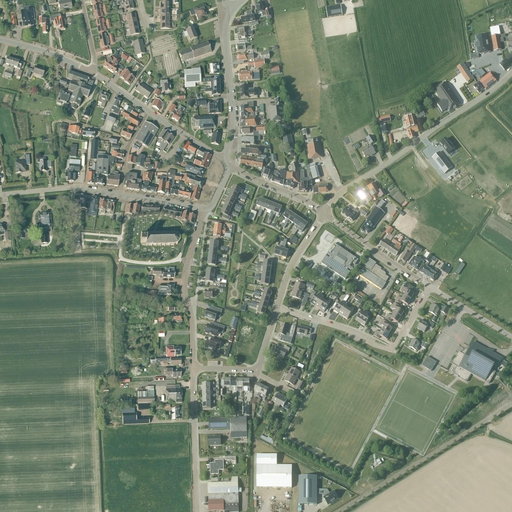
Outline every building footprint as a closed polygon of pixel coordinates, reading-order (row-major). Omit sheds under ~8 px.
[(60,11),(72,8),(70,0),(59,3),(60,11)] [(132,2),(123,4),(125,11),(134,9),(132,2)] [(262,6),(261,2),(256,4),(258,13),(262,12),(263,16),(266,15),(267,17),(271,16),(269,9),(265,10),(265,11),(264,11),(263,6),(262,6)] [(325,7),(327,18),(342,15),(341,5),(325,7)] [(198,10),(197,8),(193,9),(193,10),(189,12),(191,17),(196,15),(198,21),(207,17),(204,8),(198,10)] [(24,27),(33,26),(33,20),(34,20),(33,9),(21,11),(23,27),(24,27)] [(247,16),(241,18),(242,24),(255,21),(254,15),(252,15),(251,11),(246,12),(247,16)] [(492,14),(493,20),(508,18),(507,11),(492,14)] [(127,23),(136,21),(135,14),(126,16),(127,23)] [(47,34),(47,29),(48,28),(47,27),(47,25),(47,20),(43,20),(43,18),(39,18),(39,25),(43,25),(43,34),(47,34)] [(65,30),(64,25),(65,25),(64,20),(55,22),(56,26),(59,26),(60,31),(65,30)] [(129,29),(138,27),(136,21),(127,23),(129,29)] [(494,51),(501,50),(499,35),(500,35),(498,26),(490,28),(494,51)] [(138,27),(129,29),(130,36),(139,34),(138,27)] [(189,30),(188,27),(182,29),(184,33),(186,32),(190,41),(197,39),(193,28),(189,30)] [(246,32),(245,27),(237,28),(238,33),(237,33),(238,39),(247,38),(246,35),(252,35),(252,31),(246,32)] [(476,37),(477,42),(474,43),(475,48),(477,48),(478,55),(490,52),(488,40),(486,41),(485,35),(476,37)] [(134,49),(143,47),(142,40),(133,42),(134,49)] [(194,59),(211,53),(208,43),(190,49),(179,53),(182,62),(193,58),(194,59)] [(143,47),(134,49),(136,56),(141,55),(145,54),(143,47)] [(510,50),(507,52),(501,56),(504,59),(509,55),(509,54),(511,52),(510,50)] [(238,61),(247,60),(253,59),(253,53),(246,54),(238,55),(238,56),(237,57),(237,59),(238,60),(238,61)] [(511,63),(511,55),(511,54),(499,64),(504,70),(510,65),(511,63)] [(108,70),(116,58),(113,56),(110,60),(108,58),(103,66),(108,70)] [(7,77),(13,60),(7,58),(5,64),(8,65),(7,68),(6,72),(5,71),(3,76),(7,77)] [(116,58),(108,70),(114,74),(117,68),(115,67),(120,60),(116,58)] [(13,60),(7,77),(10,78),(12,73),(13,70),(13,67),(17,68),(17,69),(20,70),(22,63),(19,62),(13,60)] [(265,67),(264,60),(254,61),(254,62),(247,63),(248,67),(254,66),(255,69),(265,67)] [(467,82),(474,78),(464,62),(457,67),(467,82)] [(209,75),(219,74),(218,64),(209,65),(210,73),(209,73),(209,75)] [(279,65),(271,66),(272,74),(280,72),(279,65)] [(43,77),(45,70),(35,67),(34,71),(29,69),(26,77),(29,78),(31,72),(33,73),(33,74),(43,77)] [(124,81),(129,75),(130,73),(124,70),(119,77),(124,81)] [(219,80),(211,80),(211,79),(200,79),(200,70),(184,71),(185,88),(195,87),(195,84),(210,83),(210,88),(210,89),(219,88),(219,80)] [(93,82),(89,81),(89,80),(88,80),(88,79),(69,72),(67,79),(71,81),(71,82),(68,91),(73,93),(69,103),(72,104),(70,109),(75,110),(77,106),(79,107),(82,96),(88,98),(93,82)] [(247,73),(247,72),(242,72),(242,73),(239,73),(239,82),(260,80),(259,72),(247,73)] [(486,90),(497,82),(489,72),(480,80),(481,81),(474,86),(474,87),(475,89),(476,89),(479,93),(485,89),(486,90)] [(129,75),(124,81),(124,82),(129,85),(134,78),(129,75)] [(168,85),(167,81),(160,82),(160,86),(161,86),(162,92),(171,91),(170,84),(168,85)] [(454,95),(445,82),(433,90),(442,101),(437,105),(442,112),(447,109),(449,112),(461,105),(456,98),(455,98),(453,95),(454,95)] [(142,95),(147,87),(141,83),(136,91),(142,95)] [(248,90),(248,88),(248,86),(239,86),(240,98),(249,98),(249,97),(258,96),(257,89),(248,90)] [(147,87),(142,95),(147,99),(153,91),(147,87)] [(69,96),(70,93),(66,92),(65,94),(61,92),(57,101),(58,101),(57,104),(61,105),(61,103),(68,105),(71,97),(69,96)] [(107,102),(109,96),(101,93),(98,99),(99,99),(97,103),(101,104),(100,107),(104,109),(106,101),(107,102)] [(117,115),(120,109),(118,109),(121,100),(115,98),(112,107),(111,110),(113,111),(112,113),(117,115)] [(160,102),(157,101),(155,99),(152,107),(159,111),(161,104),(164,106),(166,102),(161,102),(160,102)] [(282,105),(281,99),(275,100),(276,106),(269,107),(271,122),(284,120),(283,105),(282,105)] [(254,112),(253,102),(247,103),(247,106),(241,107),(241,118),(248,117),(257,116),(257,112),(254,112)] [(92,111),(93,107),(94,104),(91,103),(89,110),(86,109),(85,113),(83,117),(89,119),(91,111),(92,111)] [(208,104),(209,114),(214,114),(221,114),(220,103),(213,103),(213,104),(208,104)] [(264,114),(263,104),(259,105),(259,108),(257,108),(257,107),(254,108),(254,111),(257,111),(257,112),(259,112),(259,114),(264,114)] [(177,111),(174,109),(175,107),(172,105),(168,111),(174,114),(171,118),(178,122),(181,117),(180,117),(184,109),(180,107),(177,111)] [(130,115),(134,110),(129,107),(125,111),(130,115)] [(418,119),(426,115),(423,110),(416,114),(418,119)] [(135,118),(124,111),(121,116),(128,119),(127,121),(137,127),(142,119),(138,117),(137,119),(135,117),(135,118)] [(411,128),(416,126),(416,125),(414,117),(411,118),(411,116),(410,116),(410,113),(405,115),(405,117),(407,128),(411,127),(411,128)] [(114,124),(116,118),(110,115),(107,121),(114,124)] [(215,128),(214,116),(198,117),(194,117),(194,119),(192,119),(193,128),(199,128),(199,129),(215,128)] [(242,127),(256,127),(256,117),(248,117),(248,118),(241,118),(242,127)] [(150,125),(145,122),(134,140),(136,141),(133,148),(137,151),(141,144),(147,148),(158,130),(153,127),(152,124),(150,125)] [(132,131),(134,127),(129,125),(127,129),(126,131),(123,130),(120,136),(130,140),(133,133),(131,132),(131,131),(132,131)] [(80,136),(81,130),(79,130),(79,128),(69,126),(67,132),(72,132),(71,134),(80,136)] [(259,135),(260,135),(265,135),(265,131),(266,131),(265,126),(259,127),(256,127),(256,132),(259,132),(259,135)] [(416,126),(411,128),(406,130),(409,139),(415,137),(413,132),(418,130),(417,126),(416,126)] [(161,146),(168,134),(163,131),(158,138),(159,139),(157,143),(160,145),(161,146)] [(218,145),(220,135),(213,133),(210,144),(218,145)] [(161,146),(160,145),(158,148),(163,151),(167,144),(169,145),(174,138),(168,134),(161,146)] [(259,135),(257,135),(253,135),(253,137),(242,137),(242,144),(255,145),(255,141),(258,141),(258,140),(260,141),(260,136),(259,135)] [(370,145),(375,142),(371,135),(366,139),(370,145)] [(285,149),(293,148),(291,136),(283,137),(285,149)] [(309,160),(322,157),(319,138),(307,140),(307,141),(307,143),(308,143),(308,145),(307,145),(309,160)] [(446,139),(440,143),(443,147),(442,147),(448,154),(455,149),(451,144),(450,143),(450,142),(449,142),(446,139)] [(98,141),(91,141),(90,155),(90,160),(97,160),(97,156),(98,141)] [(194,154),(197,149),(190,145),(187,143),(183,150),(186,152),(187,150),(194,154)] [(372,155),(375,153),(371,146),(362,152),(366,158),(371,155),(372,155)] [(258,155),(261,154),(262,150),(258,148),(246,147),(245,149),(241,149),(241,154),(245,154),(250,154),(249,157),(252,157),(252,155),(258,155)] [(205,169),(209,160),(211,156),(208,155),(204,153),(198,150),(196,154),(203,158),(201,162),(195,160),(193,165),(205,169)] [(108,161),(108,157),(105,156),(105,153),(98,152),(98,156),(97,156),(97,160),(97,164),(96,173),(95,184),(103,185),(104,179),(103,179),(103,176),(107,176),(108,164),(108,161)] [(440,152),(432,158),(444,174),(452,168),(440,152)] [(15,173),(22,173),(22,172),(26,172),(25,165),(30,165),(29,155),(24,155),(25,162),(15,163),(16,169),(15,169),(15,173)] [(135,164),(136,158),(128,156),(127,163),(135,164)] [(251,161),(252,158),(241,157),(240,165),(246,166),(247,161),(251,161)] [(257,159),(252,158),(251,161),(247,161),(246,166),(253,167),(254,162),(257,162),(257,159)] [(257,159),(257,162),(254,162),(253,167),(259,168),(258,169),(262,169),(263,162),(264,158),(261,158),(257,158),(257,159)] [(46,162),(46,159),(37,159),(37,163),(39,163),(40,172),(46,172),(46,168),(48,168),(51,168),(51,161),(46,162)] [(154,170),(154,166),(149,166),(150,163),(149,163),(149,159),(144,159),(143,169),(145,169),(145,170),(153,170),(154,170)] [(198,170),(194,168),(195,166),(188,163),(185,170),(196,175),(196,176),(201,178),(205,170),(199,168),(198,170)] [(272,171),(273,167),(272,164),(270,163),(268,170),(265,169),(264,168),(261,175),(262,177),(267,179),(267,180),(268,180),(269,180),(272,171)] [(299,184),(298,171),(296,163),(291,164),(293,171),(287,172),(286,180),(284,186),(293,189),(295,182),(299,184)] [(315,163),(309,165),(310,168),(311,173),(313,179),(320,178),(317,167),(316,167),(315,163)] [(80,166),(77,165),(69,165),(69,171),(66,171),(66,177),(68,177),(68,181),(74,182),(75,174),(74,174),(74,171),(79,172),(80,166)] [(285,179),(286,171),(281,170),(280,174),(278,173),(278,172),(274,171),(273,175),(271,181),(283,185),(285,180),(285,179)] [(174,179),(174,176),(175,171),(169,171),(167,172),(166,178),(171,179),(171,184),(166,183),(164,195),(170,196),(170,195),(171,189),(172,190),(172,188),(173,187),(173,186),(174,181),(174,179)] [(143,182),(150,183),(152,173),(145,173),(143,175),(142,181),(143,182)] [(140,191),(141,181),(136,181),(136,175),(128,174),(125,176),(123,187),(126,187),(126,189),(140,191)] [(185,184),(192,186),(199,189),(201,189),(202,183),(194,180),(194,178),(182,174),(181,177),(181,181),(185,181),(184,184),(185,184)] [(165,182),(164,182),(165,181),(166,182),(166,178),(160,177),(159,182),(159,181),(157,193),(164,194),(165,182)] [(312,185),(312,179),(301,179),(300,183),(300,191),(307,191),(307,185),(312,185)] [(150,185),(150,183),(143,182),(141,190),(148,191),(156,193),(157,186),(149,185),(150,185)] [(185,184),(184,184),(179,182),(178,186),(180,186),(178,196),(190,199),(191,191),(185,190),(185,188),(184,188),(185,184)] [(377,188),(374,183),(373,183),(367,187),(371,193),(369,194),(372,198),(378,194),(381,198),(386,195),(382,189),(379,191),(378,188),(377,188)] [(313,187),(313,193),(326,192),(328,191),(327,186),(327,184),(318,185),(318,186),(313,187)] [(171,189),(170,195),(177,196),(179,187),(173,186),(173,187),(172,188),(172,190),(171,189)] [(192,193),(190,199),(197,201),(200,189),(199,189),(192,186),(191,191),(192,191),(191,193),(192,193)] [(238,195),(239,193),(240,189),(233,186),(231,192),(238,195)] [(367,196),(362,191),(358,195),(363,200),(364,198),(369,203),(372,199),(369,194),(367,196)] [(240,196),(238,195),(231,192),(228,197),(235,200),(237,197),(239,198),(240,196)] [(80,208),(87,210),(90,197),(75,194),(74,200),(73,202),(81,204),(80,208)] [(234,203),(235,200),(228,197),(226,203),(233,206),(235,207),(236,204),(234,203)] [(96,213),(97,210),(96,210),(99,199),(92,198),(89,212),(96,213)] [(105,214),(105,210),(107,201),(100,199),(98,209),(102,210),(101,214),(105,214)] [(259,199),(256,206),(260,207),(259,209),(260,210),(261,210),(262,208),(265,201),(259,199)] [(113,216),(115,203),(108,201),(106,211),(109,212),(109,215),(113,216)] [(268,210),(270,203),(265,201),(262,208),(261,210),(262,211),(263,211),(264,209),(268,210)] [(235,207),(233,206),(226,203),(223,208),(230,211),(232,208),(234,209),(235,207)] [(272,215),(276,205),(270,203),(268,210),(271,211),(270,214),(271,214),(272,215)] [(275,213),(279,214),(281,207),(276,205),(272,215),(273,215),(275,215),(275,213)] [(353,210),(347,206),(346,208),(345,208),(341,214),(348,219),(349,220),(350,221),(352,221),(356,216),(357,214),(359,212),(354,209),(353,210)] [(365,217),(368,212),(361,207),(358,211),(365,217)] [(374,227),(384,214),(379,209),(377,208),(377,207),(366,220),(367,221),(374,227)] [(172,216),(173,210),(164,208),(163,214),(172,216)] [(228,216),(230,211),(223,208),(221,213),(223,214),(222,217),(229,221),(230,217),(228,216)] [(173,210),(172,216),(180,218),(181,211),(173,210)] [(287,222),(292,214),(287,210),(283,217),(286,219),(285,221),(286,222),(287,222)] [(253,221),(257,213),(251,211),(248,219),(253,221)] [(187,222),(189,214),(189,213),(183,212),(181,221),(187,222)] [(189,214),(187,222),(187,223),(193,224),(195,216),(189,214)] [(293,223),(297,217),(292,214),(287,222),(288,223),(289,224),(290,221),(293,223)] [(51,229),(50,215),(46,215),(42,215),(38,216),(39,232),(40,232),(41,245),(47,244),(46,232),(46,230),(51,229)] [(296,229),(302,221),(297,217),(293,223),(296,225),(294,227),(296,228),(296,229)] [(299,230),(300,228),(303,230),(307,224),(302,221),(296,229),(298,230),(299,230)] [(374,227),(367,221),(360,229),(361,230),(361,231),(362,233),(363,232),(364,233),(365,232),(367,234),(371,229),(372,230),(374,227)] [(389,236),(393,230),(389,226),(385,232),(389,236)] [(175,234),(174,234),(174,233),(173,233),(173,234),(169,234),(169,233),(168,233),(168,234),(165,234),(165,233),(164,233),(164,234),(160,234),(160,233),(159,233),(159,234),(156,234),(156,233),(155,233),(155,234),(151,234),(147,234),(146,234),(146,235),(146,237),(140,237),(140,243),(142,243),(142,246),(146,246),(146,247),(147,247),(147,246),(151,246),(151,247),(152,247),(152,246),(155,246),(156,246),(160,246),(161,246),(164,246),(165,246),(169,246),(169,245),(173,245),(173,246),(174,246),(174,245),(175,245),(176,245),(176,244),(177,245),(178,245),(177,244),(177,243),(178,243),(178,242),(179,242),(179,241),(179,240),(179,239),(179,238),(179,237),(178,238),(178,237),(178,236),(177,236),(178,235),(177,234),(176,235),(175,234)] [(280,257),(286,240),(284,239),(282,247),(281,246),(280,249),(277,248),(274,255),(280,257)] [(286,240),(280,257),(286,259),(288,251),(284,250),(285,248),(287,240),(286,240)] [(388,244),(389,243),(386,241),(385,242),(383,240),(379,245),(385,249),(388,244)] [(210,247),(228,249),(228,248),(220,247),(221,245),(218,245),(218,242),(211,241),(210,247)] [(329,251),(332,253),(329,258),(326,256),(327,254),(321,263),(345,280),(351,270),(350,272),(347,270),(348,268),(352,263),(355,265),(358,260),(334,244),(332,243),(329,248),(330,249),(329,251)] [(391,245),(388,244),(385,249),(390,253),(394,246),(391,244),(391,245)] [(408,259),(416,246),(413,244),(408,252),(406,251),(406,252),(405,252),(400,259),(405,262),(407,259),(408,259)] [(394,246),(390,253),(395,256),(399,251),(397,249),(397,248),(394,246)] [(423,253),(424,254),(421,259),(419,258),(418,259),(419,260),(413,268),(418,271),(423,263),(429,254),(425,251),(423,253)] [(216,258),(217,254),(209,253),(209,259),(226,261),(227,260),(219,259),(219,258),(216,258)] [(408,265),(413,268),(419,260),(418,259),(414,257),(412,261),(411,260),(408,265)] [(381,269),(375,265),(376,263),(369,259),(364,265),(365,266),(364,269),(363,268),(358,275),(381,290),(386,283),(385,283),(388,278),(385,275),(384,273),(380,271),(381,269)] [(303,279),(312,265),(309,263),(300,277),(303,279)] [(427,277),(432,269),(427,266),(428,264),(426,263),(425,265),(424,264),(423,266),(419,272),(427,277)] [(174,272),(174,268),(169,268),(169,269),(165,269),(164,272),(161,272),(161,270),(153,270),(152,275),(163,276),(162,278),(174,279),(174,272)] [(432,269),(427,277),(434,281),(438,275),(439,273),(437,272),(438,271),(435,269),(434,270),(432,269)] [(303,293),(305,286),(296,283),(293,290),(303,293)] [(403,296),(412,301),(413,299),(412,298),(414,294),(410,293),(413,288),(404,283),(405,284),(404,286),(404,285),(401,290),(405,293),(403,296)] [(173,295),(173,286),(167,285),(167,286),(159,286),(159,293),(158,293),(157,295),(161,295),(173,295)] [(216,292),(216,290),(212,290),(212,291),(205,291),(204,298),(205,298),(209,299),(209,298),(212,298),(212,294),(216,294),(216,292)] [(254,293),(270,298),(271,292),(264,290),(263,293),(255,291),(254,293)] [(309,295),(303,293),(293,290),(291,297),(301,300),(302,296),(308,298),(309,295)] [(365,298),(366,296),(356,290),(355,292),(365,298)] [(268,304),(270,298),(254,293),(253,296),(262,298),(261,301),(268,304)] [(315,306),(322,295),(320,294),(318,297),(315,295),(310,303),(315,306)] [(319,309),(324,301),(322,299),(324,296),(322,295),(315,306),(319,309)] [(358,303),(360,305),(363,301),(356,296),(354,299),(359,302),(358,303)] [(411,303),(412,301),(403,296),(402,299),(397,296),(395,301),(400,304),(402,302),(408,305),(410,302),(411,303)] [(338,313),(345,303),(347,300),(345,299),(343,301),(341,304),(339,303),(333,310),(338,313)] [(327,303),(324,301),(319,309),(324,312),(328,306),(330,307),(332,304),(330,302),(331,301),(329,300),(327,303)] [(268,304),(261,301),(260,305),(249,301),(249,304),(250,304),(266,309),(268,304)] [(343,316),(348,309),(345,307),(347,304),(345,303),(338,313),(343,316)] [(394,313),(402,318),(403,316),(402,316),(404,312),(398,309),(399,306),(394,303),(391,308),(394,309),(392,312),(394,313)] [(264,315),(266,309),(250,304),(250,307),(258,310),(257,313),(264,315)] [(444,308),(438,305),(437,307),(432,305),(428,312),(436,316),(439,311),(445,314),(448,309),(444,307),(444,308)] [(348,309),(343,316),(347,319),(354,309),(352,307),(350,310),(348,309)] [(220,317),(222,310),(215,308),(214,312),(207,309),(204,317),(215,320),(216,316),(220,317)] [(360,323),(367,312),(365,311),(363,314),(360,312),(355,320),(360,323)] [(367,312),(360,323),(364,326),(370,318),(367,316),(369,314),(367,312)] [(401,320),(402,318),(394,313),(392,317),(387,314),(385,319),(390,322),(392,319),(398,323),(400,320),(401,320)] [(182,323),(182,321),(182,315),(167,316),(168,323),(172,323),(172,321),(176,321),(176,323),(182,323)] [(382,330),(390,335),(392,333),(390,332),(392,329),(386,325),(388,323),(382,320),(379,325),(384,327),(382,330)] [(427,324),(421,321),(417,328),(424,332),(427,326),(431,329),(434,324),(429,321),(427,324)] [(250,355),(257,334),(256,334),(258,326),(243,322),(235,348),(239,349),(238,351),(250,355)] [(223,332),(224,327),(217,324),(216,328),(207,325),(205,333),(217,336),(218,331),(223,332)] [(288,330),(290,327),(282,324),(279,334),(283,335),(282,338),(278,337),(277,340),(290,344),(293,335),(286,333),(287,330),(288,330)] [(310,334),(311,330),(308,329),(308,328),(298,326),(297,333),(306,335),(307,333),(310,334)] [(389,337),(390,335),(382,330),(380,333),(376,331),(373,336),(379,339),(380,336),(387,340),(389,337)] [(220,348),(222,341),(212,338),(210,341),(207,340),(204,348),(215,352),(216,347),(220,348)] [(425,343),(419,340),(417,342),(413,340),(409,347),(417,351),(420,346),(422,347),(422,348),(425,349),(428,345),(425,343)] [(494,350),(486,349),(473,341),(468,350),(465,349),(460,353),(458,352),(456,357),(450,363),(456,367),(452,374),(458,377),(457,377),(467,383),(471,375),(489,384),(496,372),(492,370),(494,366),(495,367),(503,359),(499,356),(493,353),(494,350)] [(282,349),(277,346),(274,352),(284,357),(287,351),(288,352),(289,349),(285,347),(283,349),(282,349)] [(173,347),(166,347),(166,357),(175,357),(175,356),(180,356),(180,348),(173,348),(173,347)] [(431,371),(437,362),(428,357),(422,366),(431,371)] [(172,371),(172,368),(164,368),(165,375),(172,375),(172,378),(177,378),(177,377),(181,377),(181,371),(172,371)] [(288,374),(297,379),(300,373),(291,368),(288,374)] [(293,386),(297,379),(288,374),(284,381),(293,386)] [(260,393),(263,386),(257,384),(254,391),(258,393),(257,397),(256,399),(257,399),(258,397),(259,398),(261,394),(260,393)] [(175,386),(175,385),(166,386),(166,402),(176,401),(176,403),(182,403),(181,399),(182,399),(181,391),(179,391),(179,386),(175,386)] [(260,393),(261,394),(264,395),(262,399),(264,400),(266,396),(265,396),(269,389),(263,386),(260,393)] [(138,404),(154,404),(154,392),(137,393),(138,404)] [(276,408),(282,396),(278,394),(273,402),(276,403),(274,407),(276,408)] [(282,396),(276,408),(278,409),(280,406),(283,407),(287,399),(282,396)] [(181,409),(179,409),(175,409),(171,409),(171,413),(170,413),(170,415),(172,415),(172,420),(175,420),(182,420),(182,415),(182,413),(181,409)] [(149,418),(136,418),(136,414),(123,414),(123,425),(136,425),(149,424),(149,418)] [(231,435),(247,434),(247,432),(246,418),(208,419),(209,430),(230,429),(231,433),(231,435)] [(209,446),(220,445),(220,437),(209,437),(209,446)] [(277,455),(257,455),(257,488),(292,488),(292,466),(277,466),(277,455)] [(210,475),(219,474),(218,470),(224,470),(223,460),(217,461),(218,463),(210,464),(210,475)] [(298,505),(317,505),(317,477),(299,476),(298,505)] [(238,489),(237,477),(232,477),(232,483),(208,484),(208,494),(209,501),(208,501),(209,511),(227,511),(238,511),(238,504),(238,492),(241,492),(241,489),(238,489)] [(338,499),(333,491),(329,494),(328,491),(322,495),(324,497),(323,498),(327,505),(338,499)]
